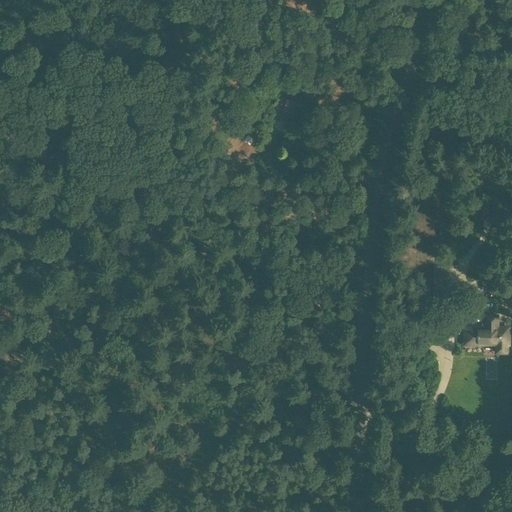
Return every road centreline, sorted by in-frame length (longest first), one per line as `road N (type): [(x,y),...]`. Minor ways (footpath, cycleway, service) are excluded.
road 1 (unclassified): [(360,511),(373,219),(387,136),(440,0)]
road 2 (track): [(0,131),(365,312)]
road 3 (track): [(105,0),(0,199)]
